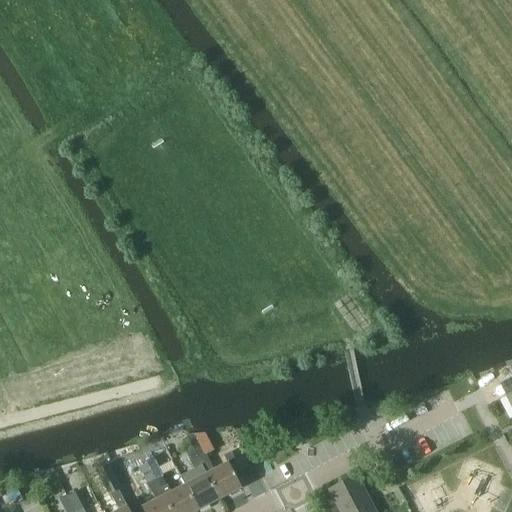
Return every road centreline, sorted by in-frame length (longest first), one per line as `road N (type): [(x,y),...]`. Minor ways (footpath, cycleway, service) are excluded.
road 1 (track): [(0,423),(179,374),(345,341)]
road 2 (residential): [(294,493),(474,398)]
